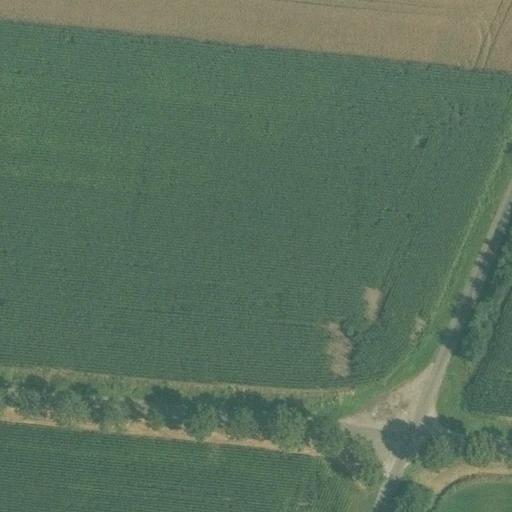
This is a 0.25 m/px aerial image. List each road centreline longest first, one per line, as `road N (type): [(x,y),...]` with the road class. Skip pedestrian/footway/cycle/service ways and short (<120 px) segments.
road 1 (unclassified): [(0,400),(411,441)]
road 2 (unclassified): [(511,202),(411,441)]
